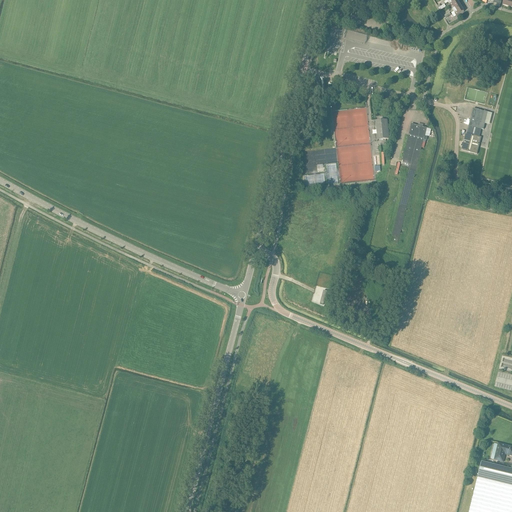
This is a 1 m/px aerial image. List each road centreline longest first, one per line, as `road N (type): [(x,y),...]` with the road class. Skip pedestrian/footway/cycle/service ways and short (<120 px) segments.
road 1 (tertiary): [(511,406),(282,311),(272,296),(275,260),(256,252)]
road 2 (tertiary): [(243,295),(123,243),(0,176)]
road 3 (tertiary): [(189,511),(243,295)]
road 4 (tertiary): [(256,252),(303,69)]
